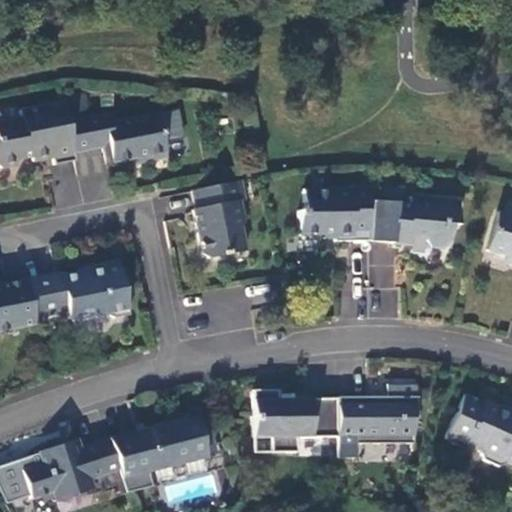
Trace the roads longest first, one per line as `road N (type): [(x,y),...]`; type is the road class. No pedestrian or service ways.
road 1 (residential): [(511,360),(386,340),(173,366)]
road 2 (residential): [(0,228),(141,191),(173,366)]
road 3 (residential): [(173,366),(0,424)]
